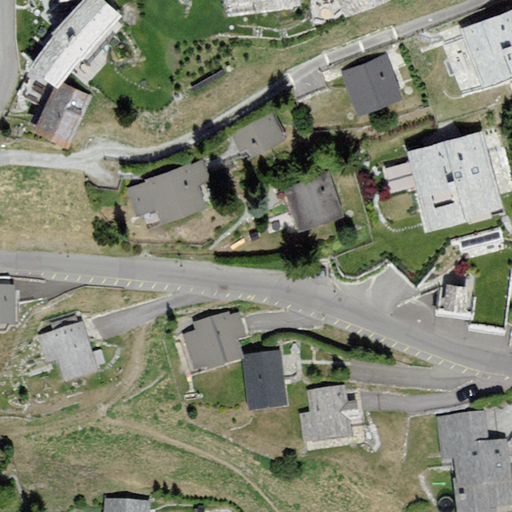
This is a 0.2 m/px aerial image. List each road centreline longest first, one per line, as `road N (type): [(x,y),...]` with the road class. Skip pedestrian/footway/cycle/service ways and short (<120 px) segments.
road 1 (unclassified): [(0,266),(269,283),(470,361),(511,363)]
road 2 (residential): [(0,161),(132,155),(190,134),(356,43),(470,0)]
road 3 (track): [(120,328),(232,283)]
